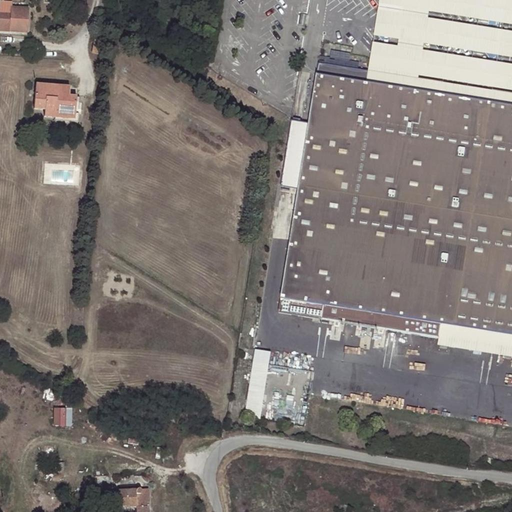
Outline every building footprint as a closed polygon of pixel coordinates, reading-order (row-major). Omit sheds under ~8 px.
[(0,0),(0,26),(14,27),(14,31),(27,33),(29,10),(11,8),(12,3),(2,3),(0,2),(0,0)] [(373,44),(367,76),(511,100),(511,0),(380,0),(376,25),(373,44)] [(101,42),(93,40),(90,55),(98,56),(101,42)] [(511,100),(367,76),(318,67),(316,78),(308,127),(291,124),(288,142),(279,191),(296,194),(275,317),(432,345),(435,331),(480,340),(511,345),(511,100)] [(69,101),(65,101),(53,100),(54,94),(55,86),(22,82),(20,106),(30,107),(30,114),(41,115),(41,108),(64,111),(67,111),(69,101)] [(64,115),(64,111),(41,108),(41,115),(41,117),(58,120),(60,115),(64,115)] [(431,352),(476,360),(480,340),(435,331),(432,345),(431,352)] [(511,345),(480,340),(476,360),(511,366),(511,345)] [(266,369),(250,366),(241,421),(257,423),(266,369)] [(54,408),(54,426),(73,426),(73,407),(54,408)] [(147,511),(147,490),(105,491),(105,511),(117,511),(117,508),(134,507),(134,511),(147,511)]
